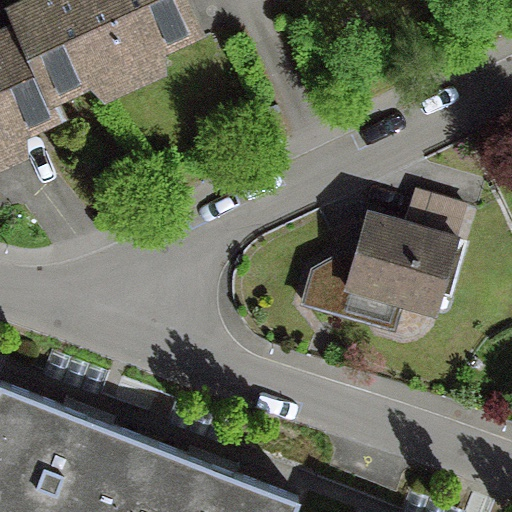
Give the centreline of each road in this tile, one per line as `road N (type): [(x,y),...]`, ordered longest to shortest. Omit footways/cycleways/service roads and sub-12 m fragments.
road 1 (residential): [(112,324),(230,217),(511,81)]
road 2 (residential): [(112,324),(511,467)]
